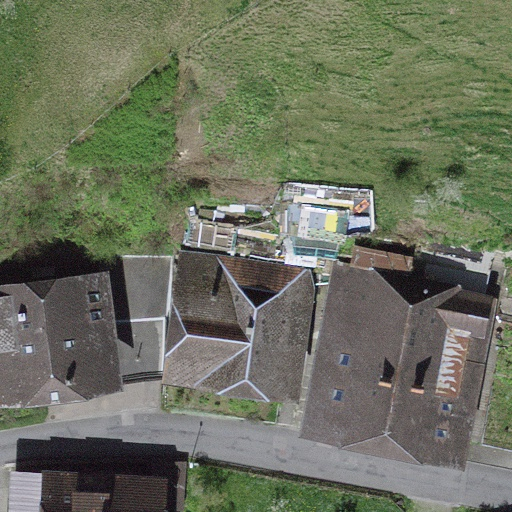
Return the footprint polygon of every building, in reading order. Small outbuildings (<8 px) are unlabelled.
[(340,269),(308,413),(443,440),(466,327),(481,330),(488,298),(487,278),(354,249),(349,272),(340,269)] [(192,254),(177,364),(282,379),(298,268),(192,254)] [(95,274),(0,285),(0,388),(108,375),(95,274)] [(511,298),(500,295),(495,320),(511,323),(511,298)] [(480,443),(511,449),(511,375),(494,372),(480,443)] [(27,489),(25,511),(147,511),(149,495),(27,489)]
